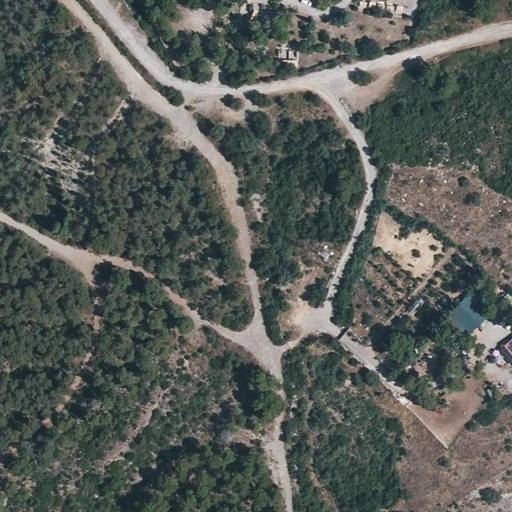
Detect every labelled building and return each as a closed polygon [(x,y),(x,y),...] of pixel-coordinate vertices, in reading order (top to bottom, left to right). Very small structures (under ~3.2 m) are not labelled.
[(278,59),(296,58),(295,49),(278,50),(278,59)] [(464,292),(454,302),(459,307),(449,318),(469,337),(493,311),(473,293),(470,297),(464,292)] [(418,297),(409,311),(416,316),(425,301),(418,297)] [(443,299),(437,305),(444,312),(450,306),(443,299)] [(363,325),(368,332),(377,325),(372,318),(363,325)] [(347,331),(338,342),(353,354),(362,342),(347,331)] [(511,366),(511,354),(505,346),(498,352),(511,366)] [(401,423),(401,435),(413,435),(413,424),(401,423)]
